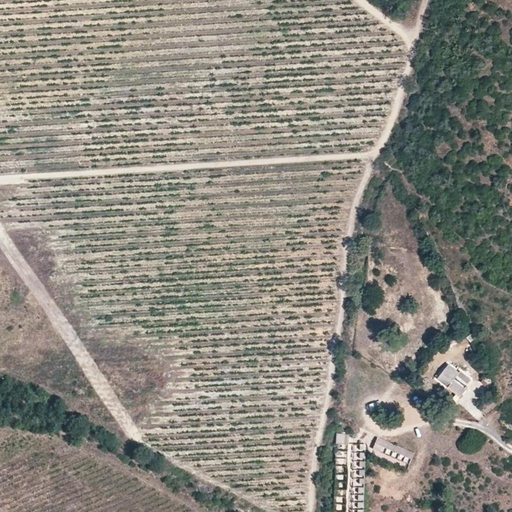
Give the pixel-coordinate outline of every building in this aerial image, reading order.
[(473,332),(467,337),(471,342),(477,337),(473,332)] [(438,379),(456,394),(460,397),(468,387),(456,377),(459,373),(449,365),(438,379)] [(485,377),(481,382),(486,386),(490,382),(485,377)] [(412,460),(414,454),(377,439),(373,450),(379,452),(381,447),(412,460)] [(348,450),(348,441),(336,441),(336,450),(348,450)]
